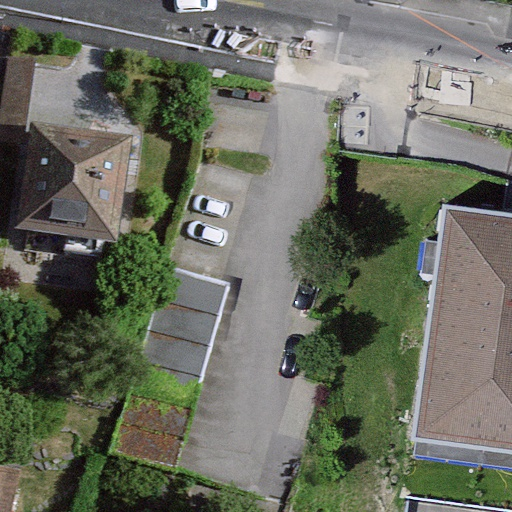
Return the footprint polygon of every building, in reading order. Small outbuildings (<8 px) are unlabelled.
[(6,51),(0,113),(0,133),(30,136),(39,54),(6,51)] [(49,125),(29,228),(122,246),(142,143),(49,125)] [(511,239),(448,231),(416,473),(511,485),(511,239)] [(181,476),(226,302),(144,281),(98,455),(181,476)] [(0,511),(15,511),(19,494),(0,490),(0,511)]
